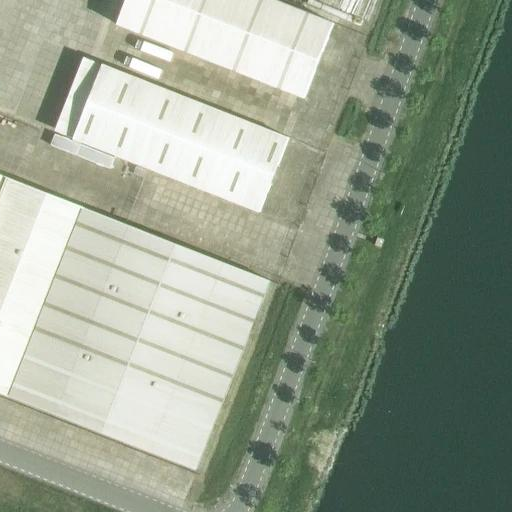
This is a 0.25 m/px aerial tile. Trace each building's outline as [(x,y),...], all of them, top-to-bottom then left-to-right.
[(333,24),(271,0),(127,0),(117,25),(303,99),(333,24)] [(72,139),(86,145),(258,213),(287,138),(101,65),(72,139)] [(0,268),(32,188),(9,179),(0,175),(0,268)] [(0,393),(37,408),(111,219),(84,209),(32,188),(0,268),(0,393)] [(37,408),(116,439),(190,251),(111,219),(37,408)] [(116,439),(197,470),(270,282),(190,251),(116,439)]
